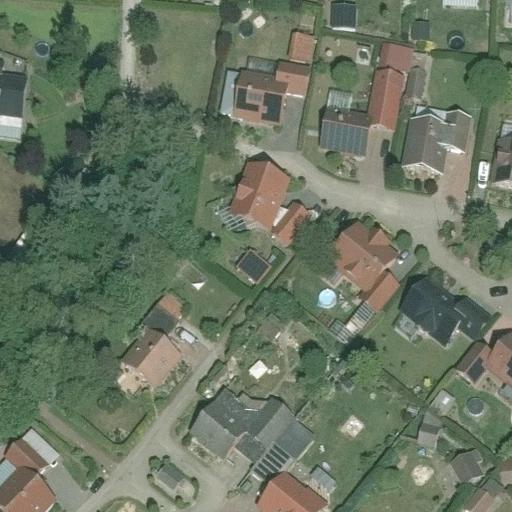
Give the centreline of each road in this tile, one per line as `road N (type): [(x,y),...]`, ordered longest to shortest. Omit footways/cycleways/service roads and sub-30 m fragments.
road 1 (residential): [(341,196),(425,241),(497,299),(511,294)]
road 2 (residential): [(511,224),(341,196)]
road 3 (residential): [(122,476),(223,342)]
road 4 (residential): [(341,196),(286,162),(219,141)]
